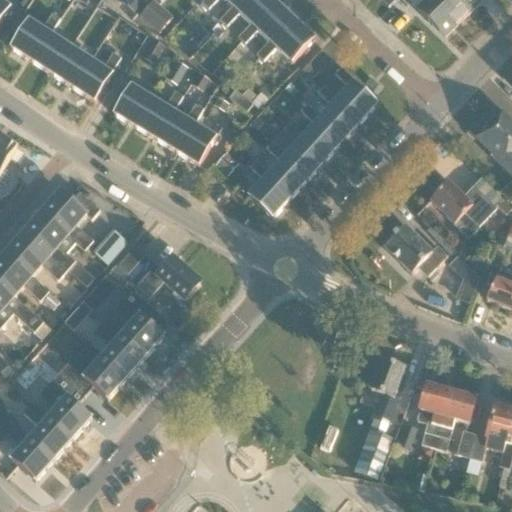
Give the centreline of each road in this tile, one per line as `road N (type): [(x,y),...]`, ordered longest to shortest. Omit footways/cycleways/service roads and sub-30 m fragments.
road 1 (residential): [(70,511),(284,271)]
road 2 (tertiary): [(284,271),(65,145)]
road 3 (tertiary): [(511,361),(284,271)]
road 4 (residential): [(284,271),(438,108)]
road 5 (residential): [(438,108),(319,0)]
